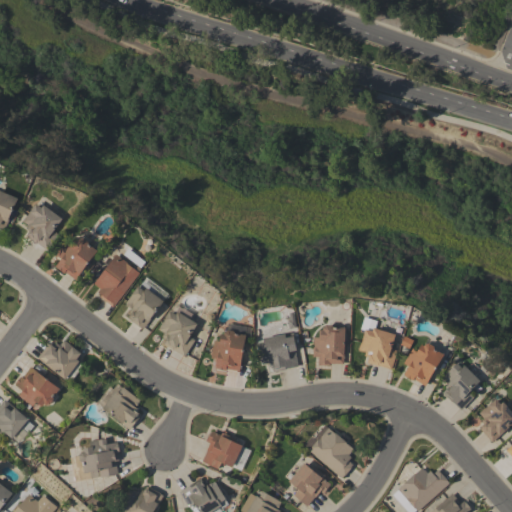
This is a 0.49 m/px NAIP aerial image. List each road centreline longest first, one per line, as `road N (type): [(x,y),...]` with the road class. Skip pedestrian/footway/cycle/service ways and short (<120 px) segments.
road 1 (residential): [(0,266),(186,395),(236,408),(335,396),(377,400),(409,414),(443,436),(509,511)]
road 2 (secondary): [(130,0),(511,120)]
road 3 (secondary): [(511,85),(272,0)]
